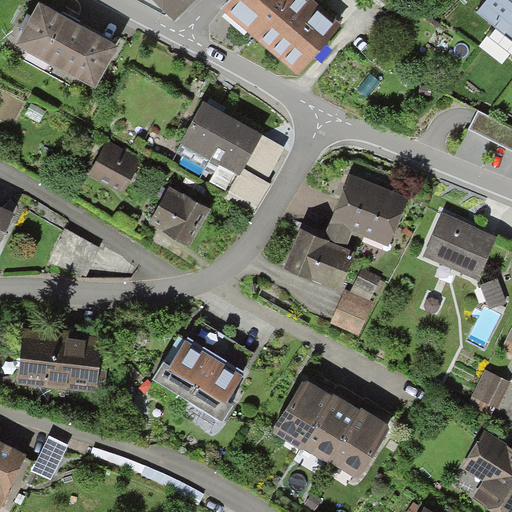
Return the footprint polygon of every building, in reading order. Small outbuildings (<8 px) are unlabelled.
[(152,0),(174,23),(198,0),(152,0)] [(313,0),(234,0),(224,12),(250,35),(299,77),(343,27),(313,0)] [(511,41),(511,0),(490,0),(478,16),(511,41)] [(83,29),(39,5),(16,49),(95,91),(118,47),(83,29)] [(209,108),(205,105),(181,145),(236,177),(228,191),(259,209),(272,186),(266,183),(284,152),(209,108)] [(511,130),(478,113),(470,129),(511,149),(511,130)] [(142,161),(109,142),(92,174),(125,192),(142,161)] [(410,198),(352,174),(324,243),(300,233),(285,270),(338,291),(353,254),(346,251),(353,234),(389,249),(410,198)] [(209,210),(171,188),(166,196),(150,225),(188,247),(209,210)] [(0,209),(0,242),(13,216),(0,209)] [(426,257),(478,280),(497,239),(475,229),(444,215),(426,257)] [(100,249),(65,231),(51,261),(86,278),(100,249)] [(380,278),(362,270),(350,296),(345,293),(331,322),(359,335),(374,305),(369,303),(380,278)] [(506,303),(499,281),(482,287),(490,309),(506,303)] [(67,339),(23,334),(17,384),(103,394),(108,344),(67,339)] [(231,397),(244,376),(185,340),(174,361),(171,366),(164,361),(154,379),(224,423),(235,405),(228,401),(231,397)] [(509,384),(485,372),(472,399),(496,411),(509,384)] [(273,433),(301,450),(302,449),(329,466),(330,463),(357,480),(389,430),(360,412),(358,415),(332,398),(331,401),(304,384),(273,433)] [(509,445),(486,432),(463,471),(485,483),(470,508),(477,511),(511,511),(511,452),(507,449),(509,445)] [(51,435),(36,468),(54,477),(69,443),(51,435)] [(3,444),(0,442),(0,510),(27,456),(3,444)]
